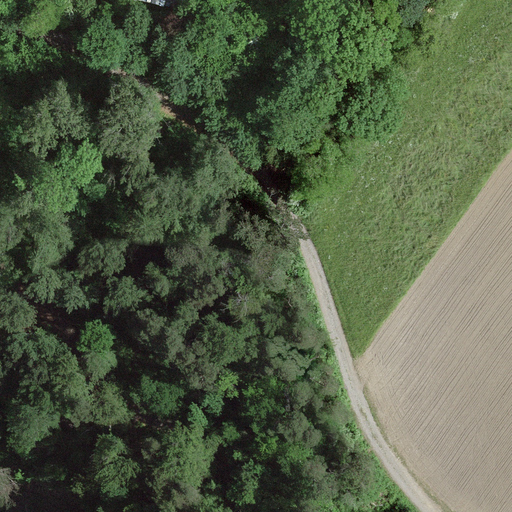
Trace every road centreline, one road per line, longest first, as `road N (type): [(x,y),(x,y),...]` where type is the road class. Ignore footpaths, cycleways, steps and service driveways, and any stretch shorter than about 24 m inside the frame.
road 1 (track): [(432,511),(350,407),(283,197),(261,167),(206,124)]
road 2 (track): [(0,290),(54,318),(106,380),(150,416),(208,445),(242,511)]
road 3 (track): [(0,26),(88,49),(206,124)]
